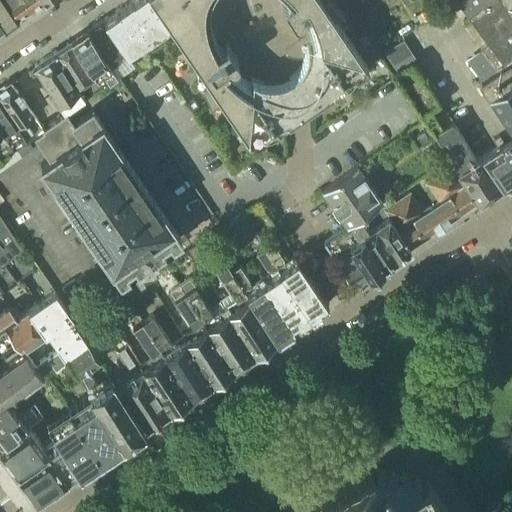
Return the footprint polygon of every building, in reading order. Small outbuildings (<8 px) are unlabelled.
[(0,0),(0,21),(5,28),(20,18),(6,0),(0,0)] [(6,0),(20,18),(32,9),(25,0),(6,0)] [(25,0),(32,9),(45,0),(25,0)] [(154,0),(128,0),(124,3),(150,41),(166,28),(166,17),(154,0)] [(299,114),(368,67),(322,0),(155,0),(208,78),(202,82),(211,101),(220,95),(253,145),(299,114)] [(511,0),(456,0),(433,15),(434,16),(435,15),(457,1),(458,1),(477,27),(488,42),(511,24),(511,0)] [(460,7),(457,1),(435,15),(439,21),(460,7)] [(134,53),(150,41),(124,3),(103,17),(104,17),(133,62),(139,58),(134,53)] [(422,23),(433,16),(427,7),(416,14),(422,23)] [(133,63),(133,62),(104,17),(86,29),(118,75),(133,63)] [(511,59),(511,24),(488,42),(503,65),(511,59)] [(113,78),(118,75),(86,29),(70,40),(101,85),(113,78)] [(384,52),(396,70),(415,57),(403,39),(384,52)] [(101,85),(70,40),(54,50),(86,97),(102,86),(101,85)] [(488,42),(479,49),(494,71),(503,65),(488,42)] [(64,112),(86,97),(54,50),(33,63),(64,112)] [(511,133),(511,59),(494,71),(477,82),(511,133)] [(452,162),(478,200),(502,184),(482,153),(475,158),(452,120),(438,102),(410,63),(393,73),(452,162)] [(17,127),(34,115),(11,81),(0,87),(0,103),(12,120),(17,127)] [(193,109),(198,106),(193,98),(187,102),(193,109)] [(0,128),(0,127),(12,120),(0,103),(0,133),(11,149),(25,140),(20,131),(7,140),(0,128)] [(81,115),(72,120),(67,112),(33,134),(48,156),(37,163),(111,270),(119,282),(129,275),(126,270),(134,265),(137,269),(146,263),(143,258),(151,253),(155,257),(165,251),(162,246),(169,241),(171,244),(180,237),(92,108),(81,115)] [(435,138),(429,129),(417,136),(423,146),(435,138)] [(11,149),(0,133),(0,154),(1,156),(11,149)] [(511,134),(507,138),(482,153),(502,184),(511,176),(511,134)] [(380,203),(409,247),(478,200),(452,162),(424,180),(437,199),(422,209),(409,189),(386,206),(383,201),(380,203)] [(347,224),(361,215),(367,212),(380,203),(383,201),(357,164),(322,189),(347,224)] [(367,212),(369,215),(375,210),(380,218),(374,222),(396,255),(409,247),(380,203),(367,212)] [(242,214),(227,223),(235,234),(249,224),(242,214)] [(382,265),(396,255),(374,222),(368,226),(361,215),(347,224),(323,240),(331,253),(349,241),(360,234),(382,265)] [(0,225),(0,264),(22,248),(4,222),(0,225)] [(382,265),(360,234),(349,241),(370,273),(382,265)] [(263,246),(311,313),(328,302),(293,252),(285,258),(271,240),(263,246)] [(370,273),(349,241),(331,253),(353,284),(370,273)] [(194,259),(207,250),(202,243),(189,251),(194,259)] [(261,275),(294,324),(311,313),(263,246),(255,251),(268,270),(261,275)] [(222,256),(276,336),(294,324),(261,275),(252,282),(232,250),(222,256)] [(224,304),(255,350),(276,336),(222,256),(213,262),(235,297),(224,304)] [(184,291),(234,364),(255,350),(224,304),(213,312),(195,284),(184,291)] [(174,298),(184,291),(180,285),(170,292),(174,298)] [(0,329),(0,363),(6,360),(0,352),(0,347),(12,338),(21,349),(47,332),(70,316),(73,315),(55,290),(29,309),(17,317),(0,329)] [(182,333),(213,379),(234,364),(184,291),(174,298),(193,325),(182,333)] [(0,329),(17,317),(9,305),(0,310),(0,329)] [(142,320),(192,392),(213,379),(182,333),(171,340),(152,313),(142,320)] [(57,347),(39,360),(47,372),(66,358),(87,342),(70,316),(47,332),(57,347)] [(140,361),(171,407),(192,392),(142,320),(132,327),(151,354),(140,361)] [(116,383),(144,424),(171,407),(140,361),(139,362),(118,332),(111,337),(131,367),(115,378),(117,383),(116,383)] [(87,342),(66,358),(82,381),(93,397),(122,440),(143,426),(110,377),(98,385),(94,378),(92,379),(90,376),(92,375),(89,372),(84,371),(84,370),(99,360),(87,342)] [(0,402),(21,386),(24,389),(43,375),(26,351),(0,369),(0,402)] [(21,386),(0,402),(0,425),(16,414),(10,405),(27,393),(24,389),(21,386)] [(93,397),(72,412),(100,455),(119,442),(122,440),(93,397)] [(16,414),(0,425),(0,447),(29,427),(28,425),(26,426),(22,421),(39,409),(33,402),(16,414)] [(72,412),(51,427),(54,433),(61,442),(79,469),(98,456),(100,455),(72,412)] [(29,427),(0,447),(0,452),(16,474),(36,460),(47,452),(61,442),(54,433),(41,442),(29,427)] [(36,460),(16,474),(32,496),(38,497),(56,485),(78,470),(70,456),(61,442),(47,452),(36,460)] [(448,511),(426,478),(420,482),(421,476),(374,467),(374,474),(370,466),(345,482),(321,498),(325,504),(318,503),(316,511),(448,511)]
